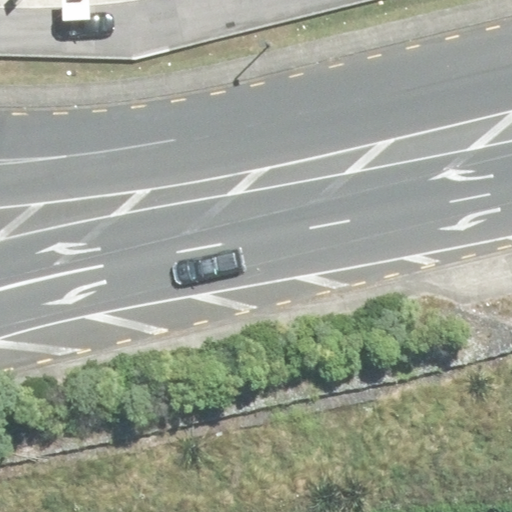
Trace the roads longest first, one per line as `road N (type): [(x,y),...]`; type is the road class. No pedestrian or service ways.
road 1 (residential): [(104,198),(337,162),(511,122)]
road 2 (track): [(511,287),(458,263),(337,162)]
road 3 (residential): [(104,198),(0,259)]
